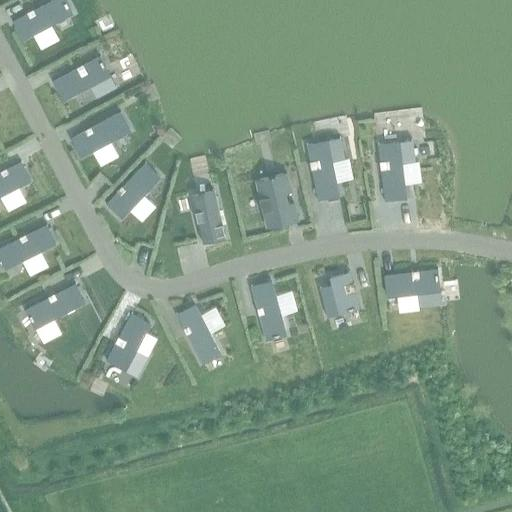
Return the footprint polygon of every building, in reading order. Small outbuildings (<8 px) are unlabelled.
[(27,13),(13,20),(13,21),(14,21),(23,38),(33,33),(51,23),(72,13),(69,8),(70,8),(67,1),(66,1),(64,0),(51,0),(34,9),(33,8),(32,9),(32,10),(28,12),(28,11),(26,12),(27,13)] [(77,67),(52,80),(53,81),(54,80),(64,99),(91,84),(97,95),(95,96),(96,97),(117,86),(116,85),(115,86),(105,67),(106,66),(102,60),(101,60),(100,57),(101,56),(100,55),(84,64),(83,63),(82,64),(82,65),(78,67),(78,66),(76,67),(77,67)] [(85,130),(70,138),(71,139),(72,138),(81,156),(93,149),(111,140),(129,130),(120,113),(121,112),(121,111),(91,127),(91,126),(90,127),(86,130),(86,129),(84,129),(85,130)] [(308,143),(307,143),(310,160),(309,161),(310,162),(311,162),(312,168),(311,168),(311,170),(312,170),(318,200),(319,200),(319,198),(339,194),(336,181),(332,159),(344,157),(344,159),(346,158),(341,136),(340,137),(340,138),(308,145),(308,143)] [(379,142),(378,142),(380,159),(379,159),(379,161),(381,161),(381,167),(380,167),(380,169),(381,168),(385,199),(386,199),(386,197),(406,195),(405,182),(402,160),(414,158),(414,160),(416,160),(413,138),(412,138),(412,139),(379,143),(379,142)] [(0,171),(0,194),(0,195),(18,185),(30,179),(21,162),(22,161),(21,160),(7,168),(7,167),(5,168),(6,169),(2,171),(1,170),(0,170),(0,171)] [(117,191),(106,203),(107,204),(107,203),(122,217),(129,208),(143,194),(160,177),(145,163),(146,162),(146,161),(122,186),(122,185),(121,186),(121,187),(118,190),(118,189),(116,191),(117,191)] [(287,173),(257,180),(261,197),(259,197),(262,211),(264,210),(267,226),(298,219),(294,202),(287,204),(285,192),(291,191),(287,173)] [(213,189),(192,194),(203,242),(204,242),(204,241),(224,236),(214,188),(213,189)] [(19,237),(0,246),(0,254),(6,267),(22,259),(41,250),(55,242),(47,225),(47,223),(26,234),(26,233),(24,234),(25,235),(21,237),(20,236),(19,237)] [(438,268),(384,274),(384,276),(386,275),(388,296),(419,292),(420,304),(419,304),(419,306),(442,303),(442,302),(440,302),(438,281),(438,273),(437,273),(436,269),(438,269),(438,268)] [(321,286),(320,286),(328,316),(329,316),(329,315),(347,310),(348,311),(355,309),(355,308),(358,308),(359,308),(360,308),(355,291),(356,291),(356,289),(355,289),(353,283),(354,283),(354,281),(353,282),(350,271),(349,271),(349,272),(330,277),(332,284),(321,287),(321,286)] [(252,285),(251,285),(257,307),(256,308),(257,309),(258,309),(259,313),(258,313),(259,315),(266,340),(267,340),(267,338),(274,337),(274,338),(281,336),(281,335),(286,333),(281,314),(275,294),(271,280),(252,285)] [(48,297),(25,309),(25,310),(27,309),(30,315),(29,316),(32,322),(33,322),(36,327),(54,317),(84,301),(75,284),(76,284),(76,282),(55,293),(54,293),(53,293),(54,294),(50,296),(49,295),(48,296),(48,297)] [(177,312),(176,313),(184,327),(183,328),(184,329),(185,329),(187,333),(186,333),(186,334),(187,334),(203,364),(204,363),(203,362),(221,353),(210,332),(200,314),(195,304),(178,313),(177,312)] [(115,343),(106,359),(107,360),(108,358),(137,374),(136,375),(137,376),(148,355),(147,355),(146,356),(135,350),(146,331),(150,323),(132,313),(133,312),(132,311),(119,335),(118,335),(117,337),(118,337),(116,341),(115,341),(114,342),(115,343)]
